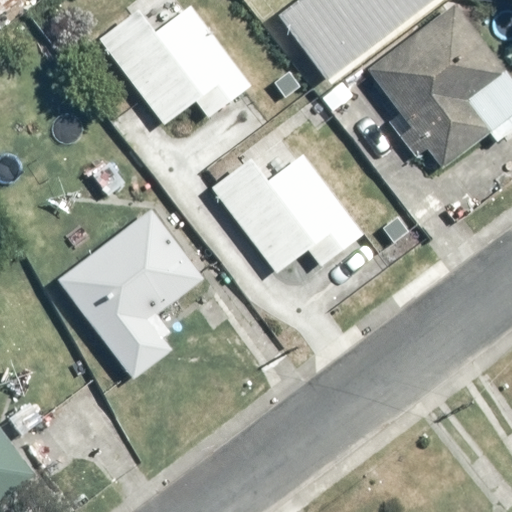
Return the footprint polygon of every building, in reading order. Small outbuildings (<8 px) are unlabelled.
[(0,0),(0,20),(29,0),(0,0)] [(246,92),(179,0),(137,0),(132,5),(136,11),(95,41),(159,129),(195,103),(207,120),(246,92)] [(319,38),(290,0),(240,0),(288,62),(319,38)] [(511,82),(458,5),(362,72),(438,183),(511,131),(511,82)] [(365,242),(286,137),(212,193),(277,280),(312,254),(325,272),(365,242)] [(203,286),(150,213),(57,281),(130,382),(177,348),(157,320),(203,286)] [(0,507),(37,479),(0,430),(0,507)]
